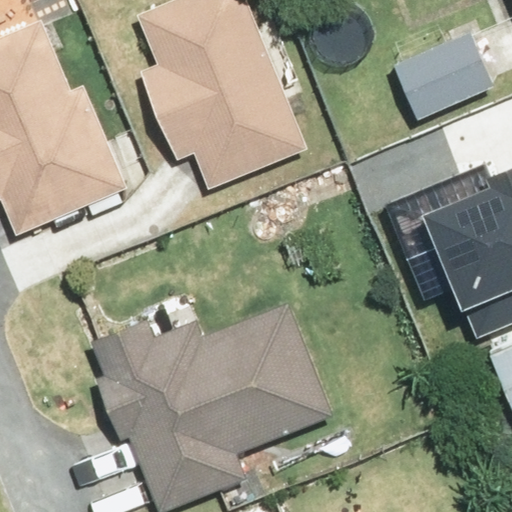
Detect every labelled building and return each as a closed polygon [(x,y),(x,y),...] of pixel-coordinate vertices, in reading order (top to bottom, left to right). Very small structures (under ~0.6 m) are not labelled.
[(305,156),(243,0),(161,0),(131,12),(151,64),(132,71),(169,167),(189,159),(203,196),(305,156)] [(69,93),(39,22),(0,38),(0,206),(12,236),(127,187),(84,86),(69,93)] [(511,125),(405,164),(446,277),(511,252),(511,125)] [(150,301),(87,325),(156,500),(247,464),(236,436),(332,398),(288,286),(199,321),(192,305),(157,318),(150,301)] [(511,339),(492,347),(511,402),(511,339)]
